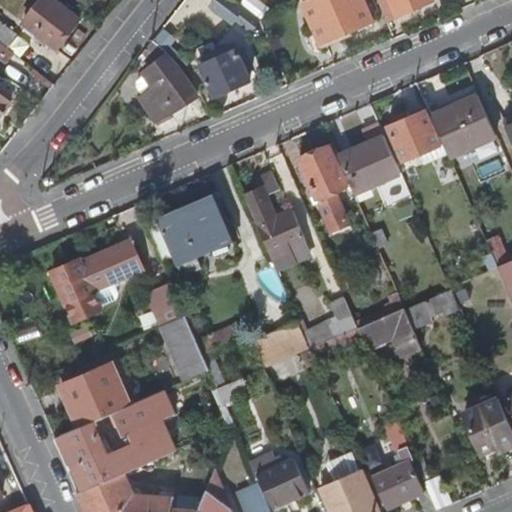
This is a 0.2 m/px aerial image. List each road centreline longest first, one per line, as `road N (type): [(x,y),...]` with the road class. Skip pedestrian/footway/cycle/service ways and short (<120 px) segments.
road 1 (residential): [(30,225),(511,14)]
road 2 (residential): [(152,0),(11,174)]
road 3 (residential): [(56,511),(0,382)]
